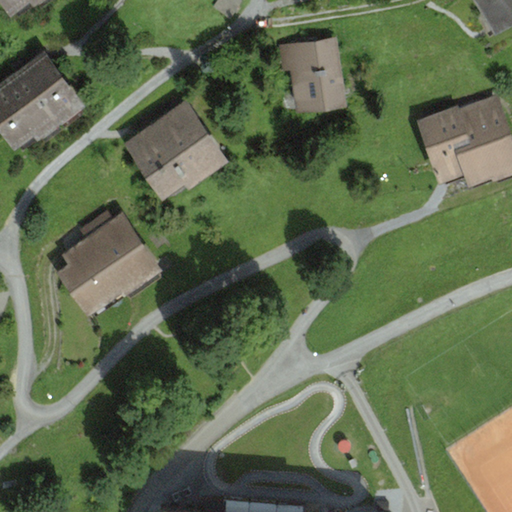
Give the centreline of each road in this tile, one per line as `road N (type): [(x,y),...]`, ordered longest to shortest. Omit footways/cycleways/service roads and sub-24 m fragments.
road 1 (residential): [(139,511),(217,423),(272,382),(296,333),(348,266),(348,245),(337,235),(319,236),(159,314),(77,396),(35,416),(18,399),(20,296),(2,261)]
road 2 (residential): [(2,261),(39,179),(182,57),(243,23),(260,0)]
